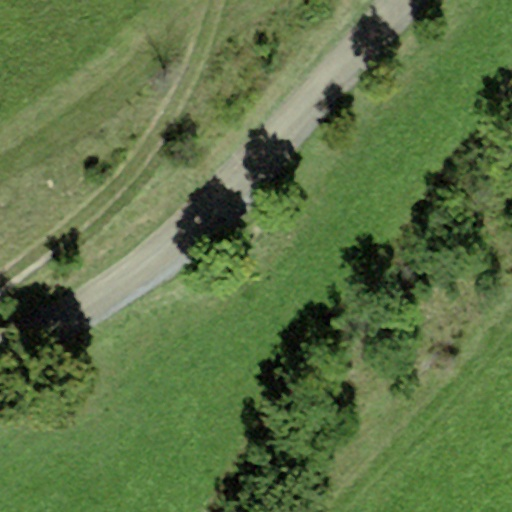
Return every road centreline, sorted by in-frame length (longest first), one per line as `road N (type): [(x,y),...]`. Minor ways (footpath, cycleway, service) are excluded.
road 1 (unclassified): [(0,355),(126,282),(390,0)]
road 2 (track): [(0,275),(124,175),(175,95),(212,0)]
